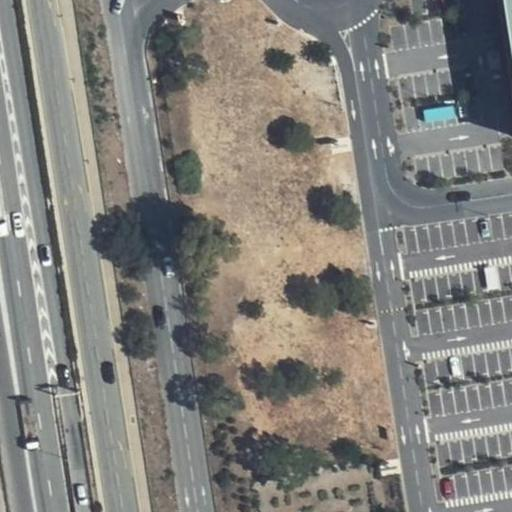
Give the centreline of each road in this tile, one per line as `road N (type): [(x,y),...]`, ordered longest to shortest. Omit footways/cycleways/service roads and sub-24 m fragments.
road 1 (primary): [(4,0),(84,511)]
road 2 (primary): [(120,511),(41,0)]
road 3 (primary): [(0,143),(55,511)]
road 4 (primary): [(0,360),(24,511)]
